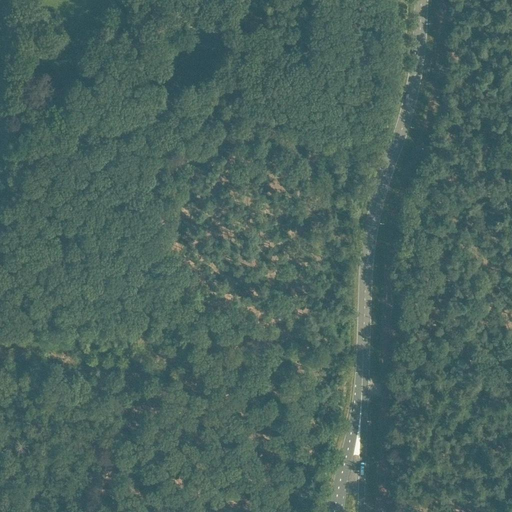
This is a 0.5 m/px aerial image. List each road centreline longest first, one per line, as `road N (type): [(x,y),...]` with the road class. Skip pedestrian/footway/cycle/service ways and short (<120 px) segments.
road 1 (tertiary): [(361,388),(367,258),(416,71),(420,0)]
road 2 (tertiary): [(361,388),(334,511)]
road 3 (tertiary): [(361,511),(361,388)]
road 4 (unclassified): [(383,511),(384,389)]
